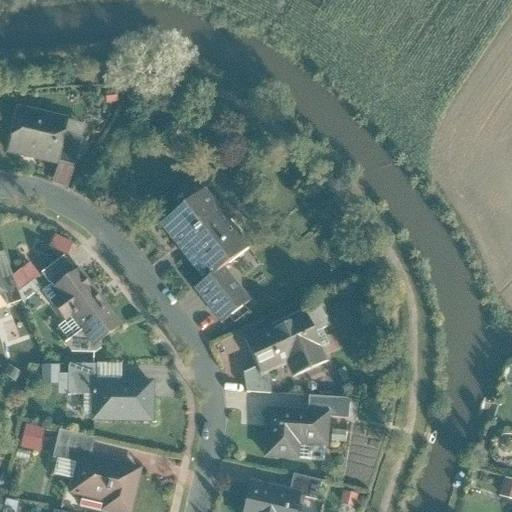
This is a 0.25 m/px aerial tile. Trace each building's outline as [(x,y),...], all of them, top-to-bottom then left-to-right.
[(72,111),(16,100),(5,158),(59,169),(65,135),(85,139),(88,124),(71,121),(72,111)] [(250,248),(207,189),(160,223),(204,283),(194,290),(220,326),(255,301),(228,264),(250,248)] [(67,343),(77,359),(93,349),(126,329),(87,266),(47,290),(76,337),(67,343)] [(47,290),(33,269),(13,282),(26,304),(47,290)] [(26,304),(8,312),(17,329),(34,321),(26,304)] [(306,310),(246,336),(262,374),(290,362),(296,376),(329,362),(306,310)] [(125,365),(70,364),(70,393),(86,393),(86,421),(156,422),(157,381),(125,380),(125,365)] [(310,411),(268,408),(265,460),(300,463),(301,448),(331,450),(333,420),(351,421),(352,400),(310,397),(310,411)] [(39,448),(43,430),(26,426),(21,444),(39,448)] [(95,437),(62,430),(53,476),(72,480),(68,496),(105,504),(102,511),(133,511),(143,468),(91,458),(95,437)] [(291,491),(253,480),(244,511),(302,511),(306,498),(319,501),(324,482),(296,474),(291,491)] [(511,480),(504,479),(498,497),(511,501),(511,480)] [(0,511),(17,511),(20,502),(5,498),(7,490),(0,488),(0,511)] [(363,496),(345,492),(342,507),(360,511),(363,496)]
